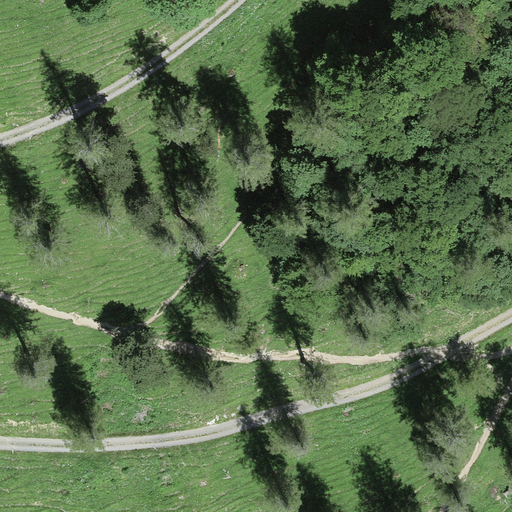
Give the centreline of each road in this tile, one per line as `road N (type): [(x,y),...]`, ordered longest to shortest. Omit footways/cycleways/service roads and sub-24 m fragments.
road 1 (track): [(511,315),(395,380),(200,436),(0,444)]
road 2 (track): [(0,140),(97,99),(237,0)]
